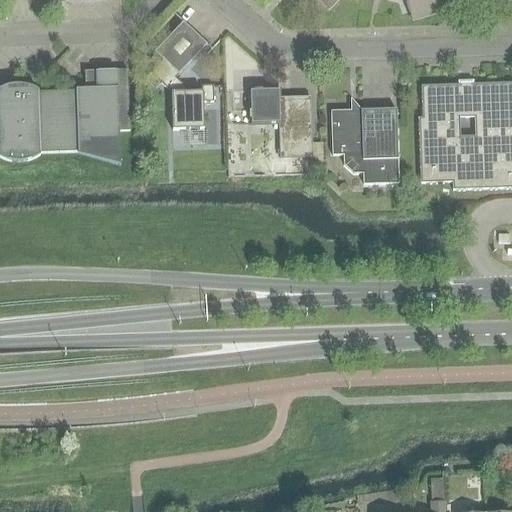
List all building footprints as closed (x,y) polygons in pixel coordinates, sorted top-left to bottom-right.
[(315,0),(328,12),(339,0),(315,0)] [(404,0),(409,13),(408,13),(409,15),(411,23),(443,14),(441,5),(440,4),(439,0),(404,0)] [(206,47),(207,46),(180,20),(179,21),(182,24),(154,53),(156,55),(162,61),(156,67),(150,74),(171,94),(172,132),(204,131),(203,104),(213,103),(213,87),(201,87),(201,93),(184,94),(184,90),(185,89),(175,79),(206,46),(206,47)] [(156,55),(150,62),(156,67),(162,61),(156,55)] [(35,159),(39,157),(39,155),(77,154),(77,156),(118,167),(120,167),(119,133),(129,132),(127,71),(84,72),(85,90),(75,91),(75,92),(38,94),(38,92),(35,90),(31,89),(27,87),(23,87),(20,86),(16,86),(11,87),(8,87),(5,88),(1,90),(0,90),(0,159),(3,161),(8,162),(15,163),(20,163),(25,162),(30,161),(35,159)] [(458,91),(458,87),(421,88),(422,120),(418,120),(420,185),(452,184),(452,192),(511,189),(511,84),(473,86),(473,90),(458,91)] [(279,160),(311,159),(312,169),(320,169),(319,144),(311,145),(309,99),(279,100),(279,92),(249,93),(250,125),(278,125),(279,160)] [(363,186),(398,185),(396,111),(331,113),(332,157),(343,157),(343,167),(352,175),(362,175),(363,186)] [(443,481),(431,481),(431,491),(443,491),(443,481)]
